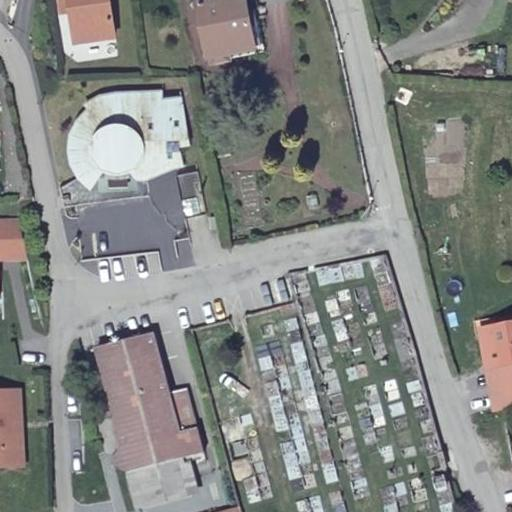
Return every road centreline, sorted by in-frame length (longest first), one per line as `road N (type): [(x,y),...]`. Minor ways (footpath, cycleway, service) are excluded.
road 1 (residential): [(0,36),(14,48),(65,304),(392,240)]
road 2 (residential): [(392,240),(488,511)]
road 3 (residential): [(340,0),(392,240)]
